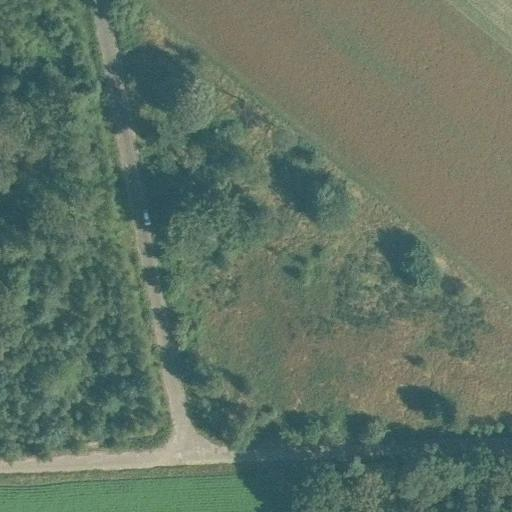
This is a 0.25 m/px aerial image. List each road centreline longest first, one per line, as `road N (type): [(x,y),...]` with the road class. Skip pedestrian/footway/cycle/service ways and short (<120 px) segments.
road 1 (unclassified): [(191,454),(104,0)]
road 2 (unclassified): [(191,454),(511,444)]
road 3 (unclassified): [(0,464),(191,454)]
